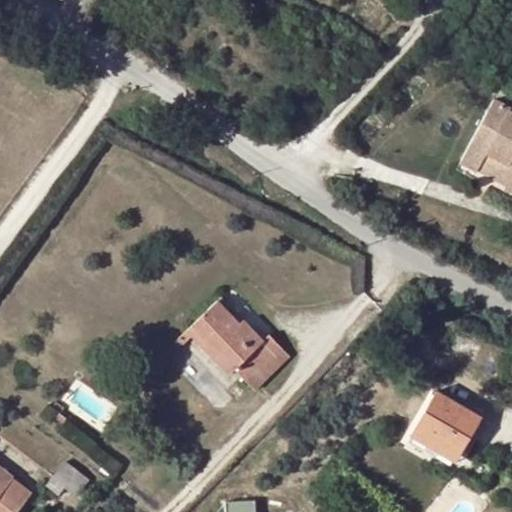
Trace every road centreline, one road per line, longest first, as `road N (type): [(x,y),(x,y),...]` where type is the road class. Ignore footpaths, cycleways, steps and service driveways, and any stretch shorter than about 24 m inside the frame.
road 1 (unclassified): [(0,4),(125,64),(373,234),(511,309)]
road 2 (unknown): [(166,511),(373,300),(373,234)]
